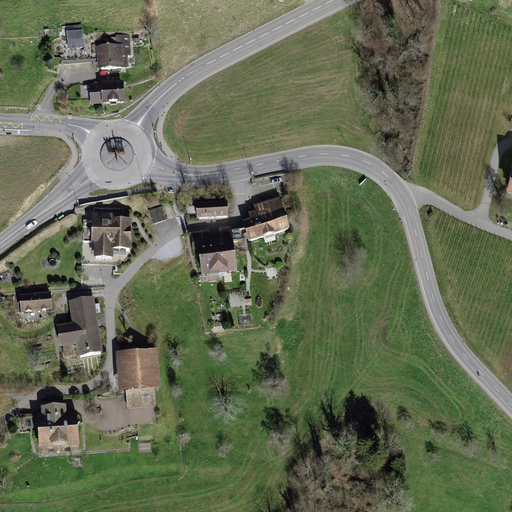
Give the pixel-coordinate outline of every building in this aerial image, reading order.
[(82,25),(67,27),(69,48),(84,47),(82,25)] [(113,50),(99,51),(100,72),(122,71),(121,69),(129,68),(128,57),(130,56),(129,36),(117,37),(117,41),(113,41),(113,50)] [(124,85),(91,86),(92,106),(124,105),(124,85)] [(250,220),(242,222),(248,243),(264,238),(265,243),(276,240),(274,235),(290,230),(284,210),(283,211),(279,198),(253,206),(255,212),(248,214),(250,220)] [(228,203),(196,205),(197,218),(228,217),(228,203)] [(162,206),(148,211),(153,225),(167,220),(162,206)] [(117,215),(92,214),(91,244),(94,244),(93,259),(113,260),(113,251),(131,251),(132,220),(117,219),(117,215)] [(220,241),(216,241),(220,276),(238,274),(231,227),(218,228),(220,241)] [(209,230),(190,232),(193,252),(198,251),(202,279),(220,276),(216,241),(210,242),(209,230)] [(50,293),(19,296),(21,314),(52,311),(50,293)] [(103,354),(94,297),(68,301),(71,323),(57,325),(60,348),(76,345),(78,358),(103,354)] [(158,350),(116,353),(119,393),(126,392),(127,409),(156,407),(154,392),(161,391),(158,350)] [(41,415),(37,415),(39,449),(79,447),(77,413),(67,413),(66,406),(41,407),(41,415)]
